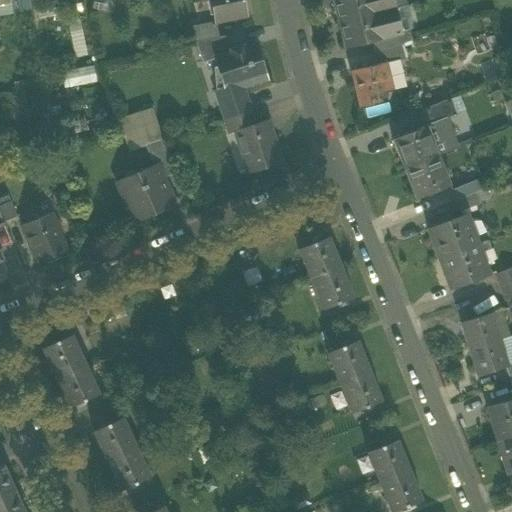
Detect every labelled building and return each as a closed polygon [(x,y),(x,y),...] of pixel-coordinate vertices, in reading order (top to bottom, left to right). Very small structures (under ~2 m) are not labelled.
[(30,0),(0,0),(0,15),(33,7),(30,0)] [(209,0),(214,22),(246,16),(243,0),(209,0)] [(332,0),(339,23),(394,9),(391,0),(332,0)] [(391,0),(394,9),(404,7),(402,0),(391,0)] [(410,29),(404,7),(394,9),(400,32),(408,29),(410,29)] [(400,32),(394,9),(339,23),(345,48),(372,41),(401,34),(400,32)] [(80,20),(68,23),(75,57),(88,54),(80,20)] [(372,41),(375,52),(399,45),(411,41),(408,29),(400,32),(401,34),(372,41)] [(195,42),(202,63),(215,59),(214,58),(230,53),(229,49),(224,36),(195,42)] [(214,90),(224,120),(250,111),(243,88),(255,84),(253,79),(266,75),(256,44),(244,48),(242,45),(229,49),(230,53),(214,58),(215,59),(224,87),(214,90)] [(403,59),(399,45),(375,52),(378,64),(383,62),(384,64),(403,59)] [(355,82),(361,108),(379,103),(377,94),(390,91),(384,64),(383,62),(378,64),(355,69),(358,81),(355,82)] [(70,68),(72,84),(96,81),(94,66),(70,68)] [(418,111),(424,126),(426,126),(444,119),(455,114),(449,98),(418,111)] [(115,120),(129,151),(145,146),(145,145),(162,140),(152,108),(115,120)] [(224,120),(228,134),(235,132),(235,131),(255,125),(250,111),(224,120)] [(444,119),(426,126),(437,156),(456,148),(444,119)] [(235,132),(248,173),(280,163),(267,121),(255,125),(235,131),(235,132)] [(392,139),(403,169),(437,156),(426,126),(424,126),(392,139)] [(157,164),(161,173),(174,168),(162,140),(145,145),(145,146),(153,166),(157,164)] [(449,185),(437,156),(403,169),(415,199),(449,185)] [(127,194),(138,221),(175,205),(163,178),(161,173),(157,164),(153,166),(116,182),(122,196),(127,194)] [(161,173),(163,178),(176,172),(174,168),(161,173)] [(450,190),(454,200),(475,192),(471,182),(450,190)] [(479,204),(475,192),(454,200),(458,211),(479,204)] [(7,194),(0,196),(0,214),(3,222),(16,216),(7,194)] [(133,223),(138,221),(127,194),(122,196),(133,223)] [(22,225),(37,263),(66,251),(59,236),(62,235),(56,220),(53,221),(50,213),(22,225)] [(426,228),(438,259),(477,243),(466,213),(426,228)] [(297,250),(310,280),(341,267),(328,237),(297,250)] [(488,275),(477,243),(438,259),(449,290),(488,275)] [(511,266),(494,274),(499,286),(511,280),(511,266)] [(353,297),(341,267),(310,280),(322,310),(353,297)] [(511,297),(511,280),(499,286),(505,300),(511,297)] [(511,320),(508,307),(490,313),(498,340),(511,335),(511,320)] [(461,322),(469,349),(498,340),(490,313),(461,322)] [(41,348),(55,378),(85,364),(72,334),(41,348)] [(506,367),(498,340),(469,349),(478,376),(504,367),(506,367)] [(326,354),(338,384),(369,371),(357,341),(326,354)] [(99,394),(85,364),(55,378),(69,408),(99,394)] [(381,401),(369,371),(338,384),(350,414),(381,401)] [(511,399),(487,407),(497,441),(511,436),(511,399)] [(92,431),(106,461),(136,447),(123,417),(92,431)] [(511,473),(511,436),(497,441),(507,475),(511,473)] [(366,453),(378,483),(409,470),(397,440),(366,453)] [(150,477),(136,447),(106,461),(119,491),(150,477)] [(0,493),(12,488),(2,466),(0,466),(0,493)] [(393,511),(421,500),(409,470),(378,483),(390,511),(393,511)] [(0,493),(0,511),(17,511),(22,510),(12,488),(0,493)]
